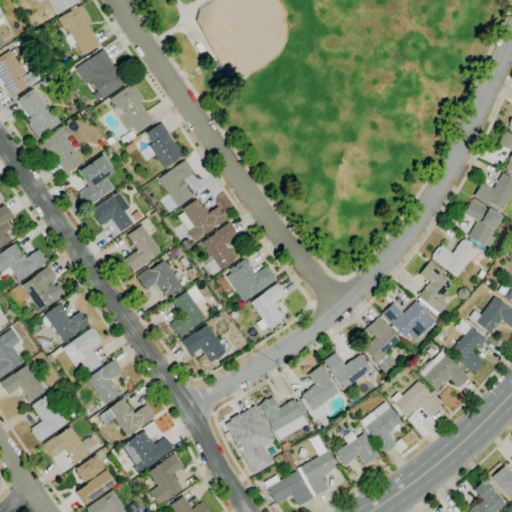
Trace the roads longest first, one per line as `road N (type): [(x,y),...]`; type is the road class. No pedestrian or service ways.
road 1 (residential): [(511,43),(442,185),(365,286),(272,358),(185,408)]
road 2 (residential): [(0,139),(248,511)]
road 3 (residential): [(114,0),(271,228),(340,306)]
road 4 (primary): [(511,393),(425,474),(365,511)]
